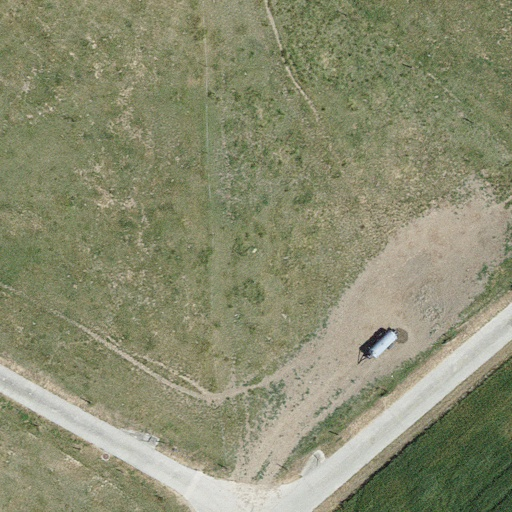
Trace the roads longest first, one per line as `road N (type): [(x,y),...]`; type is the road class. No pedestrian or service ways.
road 1 (unclassified): [(511,324),(291,511)]
road 2 (track): [(235,511),(0,379)]
